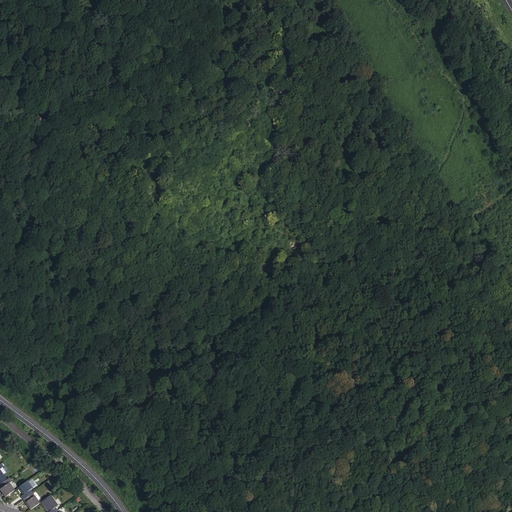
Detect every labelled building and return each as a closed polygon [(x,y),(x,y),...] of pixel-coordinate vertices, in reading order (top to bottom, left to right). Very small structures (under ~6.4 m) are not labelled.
[(2,461),(0,462),(0,482),(2,481),(9,476),(2,466),(5,464),(2,461)] [(8,495),(18,487),(12,479),(14,477),(12,474),(9,476),(2,481),(4,484),(1,486),(8,495)] [(22,496),(24,499),(33,492),(31,489),(34,487),(28,480),(19,487),(24,494),(22,496)] [(33,492),(24,499),(31,509),(40,502),(33,492)] [(48,511),(54,511),(60,508),(58,505),(60,503),(53,492),(43,499),(51,510),(48,511)]
